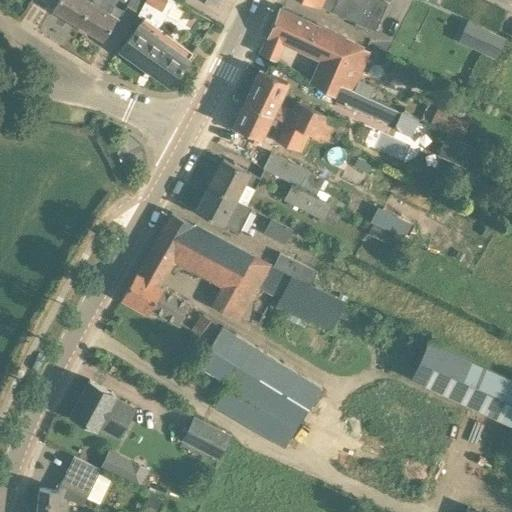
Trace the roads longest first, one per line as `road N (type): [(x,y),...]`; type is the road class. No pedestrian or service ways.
road 1 (secondary): [(0,502),(64,352),(186,140)]
road 2 (secondary): [(186,140),(259,0)]
